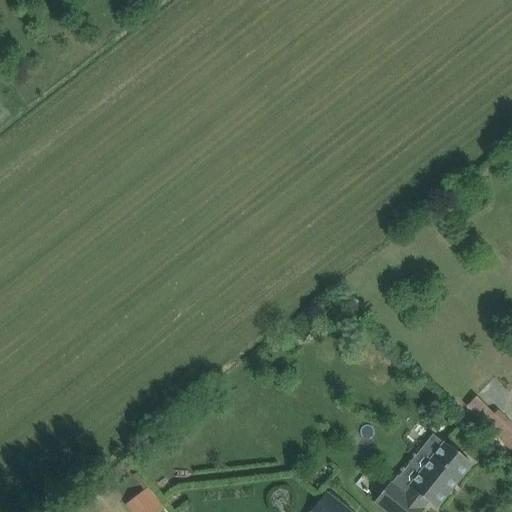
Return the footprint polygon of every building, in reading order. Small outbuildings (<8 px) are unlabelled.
[(477,397),(467,407),(484,424),(494,414),(477,397)] [(511,432),(511,431),(501,441),(511,452),(511,432)] [(374,502),(386,511),(423,511),(424,511),(422,509),(427,503),(436,509),(472,464),(445,442),(443,445),(433,437),(423,450),(433,457),(408,487),(410,489),(405,495),(390,483),(374,502)] [(281,497),(293,509),(307,495),(294,483),(281,497)] [(311,511),(350,511),(326,493),(311,511)]
